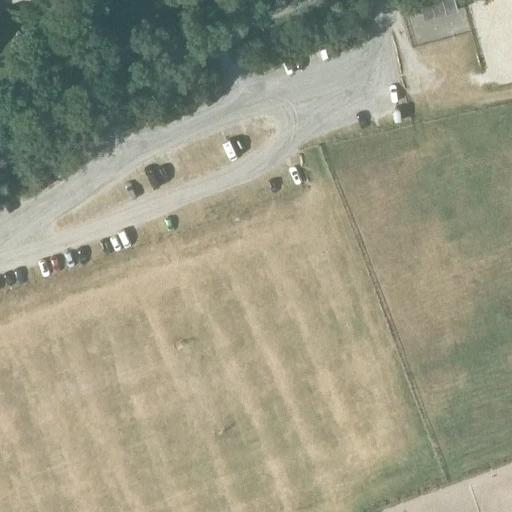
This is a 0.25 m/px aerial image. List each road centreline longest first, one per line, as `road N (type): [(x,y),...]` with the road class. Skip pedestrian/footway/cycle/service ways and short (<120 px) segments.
road 1 (unclassified): [(303,0),(149,68),(61,120)]
road 2 (residential): [(61,120),(47,50),(50,0)]
